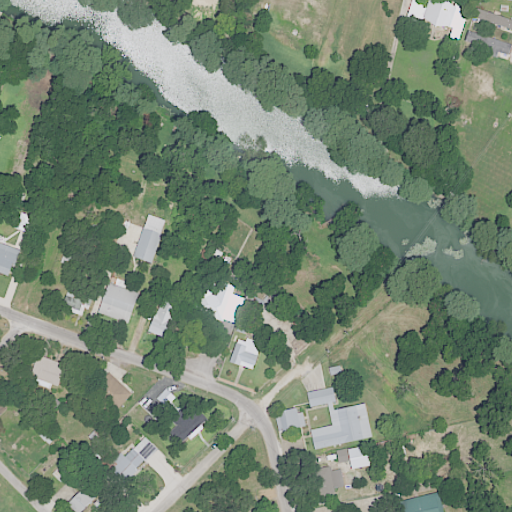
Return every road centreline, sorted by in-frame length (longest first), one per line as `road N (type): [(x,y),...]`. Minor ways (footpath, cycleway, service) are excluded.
road 1 (residential): [(256,411),(234,395),(0,308)]
road 2 (residential): [(156,511),(256,411)]
